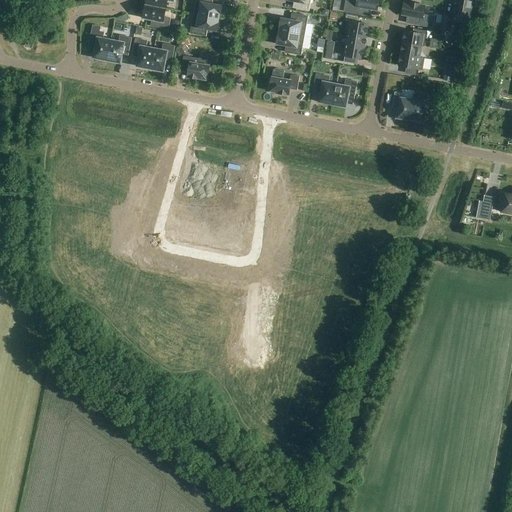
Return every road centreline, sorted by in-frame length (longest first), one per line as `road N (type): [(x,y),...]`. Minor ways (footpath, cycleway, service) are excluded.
road 1 (residential): [(195,99),(160,238),(168,248),(237,262),(257,248),(270,113)]
road 2 (residential): [(511,160),(367,132)]
road 3 (residential): [(367,132),(392,0)]
road 4 (residential): [(195,99),(70,74)]
